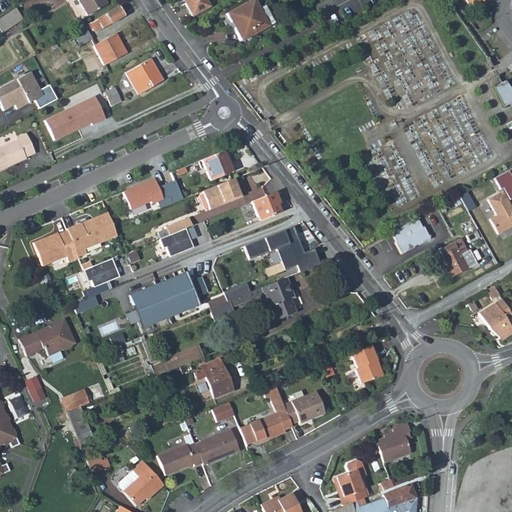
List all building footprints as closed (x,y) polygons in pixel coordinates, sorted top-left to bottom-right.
[(77,0),(87,15),(106,5),(103,0),(77,0)] [(182,0),(191,17),(208,8),(204,0),(182,0)] [(252,1),(224,15),(239,42),(266,28),(252,1)] [(118,7),(90,24),(95,31),(101,28),(102,29),(124,17),(118,7)] [(22,20),(15,10),(0,19),(0,32),(1,34),(22,20)] [(86,29),(74,36),(80,47),(92,40),(86,29)] [(115,34),(93,46),(103,66),(126,54),(115,34)] [(149,60),(126,73),(138,95),(161,82),(149,60)] [(29,74),(0,88),(0,106),(3,111),(13,106),(16,110),(23,106),(22,104),(26,102),(27,104),(33,101),(38,110),(56,100),(48,86),(39,91),(29,74)] [(502,107),(511,102),(511,91),(504,81),(492,87),(502,107)] [(115,89),(105,93),(111,106),(121,102),(115,89)] [(92,95),(43,121),(53,140),(78,127),(77,125),(88,119),(89,121),(91,124),(104,117),(92,95)] [(77,125),(78,127),(89,121),(88,119),(77,125)] [(16,140),(0,147),(0,171),(25,158),(25,157),(34,152),(24,133),(16,137),(16,140)] [(281,135),(276,139),(281,145),(286,142),(281,135)] [(231,172),(222,151),(221,152),(200,161),(209,181),(231,172)] [(204,183),(209,181),(200,161),(195,163),(198,169),(204,183)] [(198,169),(195,163),(175,171),(177,176),(185,172),(187,176),(197,172),(196,170),(198,169)] [(511,179),(507,171),(493,178),(500,190),(502,189),(508,200),(511,197),(511,179)] [(154,180),(122,193),(129,210),(149,202),(150,205),(156,202),(158,206),(170,201),(171,204),(182,200),(174,181),(157,188),(154,180)] [(236,190),(231,180),(201,192),(208,211),(241,198),(238,189),(236,190)] [(472,207),(464,191),(456,195),(465,210),(472,207)] [(501,191),(486,199),(494,215),(487,219),(496,234),(510,226),(511,224),(511,223),(511,205),(510,207),(501,191)] [(281,211),(274,192),(250,202),(258,220),(281,211)] [(81,223),(67,229),(67,231),(79,257),(87,253),(85,249),(117,235),(107,212),(92,218),(93,220),(82,225),(81,223)] [(190,226),(187,219),(164,227),(167,235),(185,228),(190,226)] [(417,219),(391,233),(396,242),(395,243),(401,255),(414,248),(414,247),(418,245),(419,245),(430,239),(423,227),(422,228),(417,219)] [(167,235),(159,239),(163,248),(166,247),(170,257),(193,247),(185,228),(167,235)] [(292,228),(242,247),(248,261),(274,250),(278,258),(297,250),(297,248),(299,247),(292,228)] [(476,230),(465,236),(469,243),(480,237),(476,230)] [(46,239),(33,244),(44,267),(67,257),(70,262),(79,258),(79,257),(67,231),(58,235),(57,234),(50,237),(51,238),(48,239),(46,239)] [(459,239),(438,251),(447,268),(444,269),(450,278),(475,264),(468,250),(465,251),(459,239)] [(297,250),(278,258),(283,271),(295,266),(298,273),(318,265),(312,249),(299,254),(297,250)] [(430,252),(423,255),(423,256),(418,258),(420,262),(425,259),(425,258),(431,255),(430,252)] [(113,257),(84,269),(89,281),(92,280),(94,286),(100,284),(120,276),(113,257)] [(184,273),(128,295),(141,328),(197,305),(184,273)] [(291,294),(284,278),(228,301),(230,308),(262,295),(273,321),(294,313),(287,295),(291,294)] [(94,286),(88,289),(91,296),(103,292),(100,284),(94,286)] [(506,322),(511,317),(511,315),(502,300),(479,314),(488,329),(498,338),(511,333),(511,331),(508,325),(506,322)] [(213,322),(233,314),(230,308),(228,301),(208,309),(213,322)] [(64,318),(18,339),(25,356),(44,347),(47,355),(65,348),(65,349),(72,346),(71,345),(74,343),(64,318)] [(376,361),(370,345),(350,353),(356,368),(354,370),(361,384),(363,383),(382,375),(378,366),(375,367),(373,362),(376,361)] [(195,347),(151,365),(155,376),(177,367),(187,363),(199,358),(195,347)] [(218,359),(200,367),(201,371),(204,378),(212,399),(230,391),(218,359)] [(333,375),(328,362),(320,365),(325,378),(333,375)] [(190,370),(187,363),(177,367),(180,374),(190,370)] [(196,381),(204,378),(201,371),(193,374),(196,381)] [(35,407),(47,403),(38,375),(26,379),(35,407)] [(361,384),(354,387),(356,392),(365,388),(363,383),(361,384)] [(283,405),(278,394),(274,384),(261,389),(265,399),(270,397),(274,408),(276,412),(248,423),(256,441),(267,436),(268,439),(284,432),(283,430),(291,427),(290,424),(283,405)] [(58,400),(59,402),(83,392),(82,390),(58,400)] [(83,392),(59,402),(64,413),(78,407),(88,403),(83,392)] [(315,392),(283,405),(290,424),(298,421),(299,424),(324,414),(315,392)] [(0,472),(3,472),(1,468),(3,467),(0,461),(0,442),(3,442),(4,444),(12,440),(11,438),(15,437),(14,434),(16,433),(13,427),(11,428),(8,420),(10,419),(7,413),(5,414),(2,407),(4,405),(1,400),(0,400),(0,472)] [(228,402),(211,409),(216,422),(233,415),(228,402)] [(93,439),(78,407),(64,413),(79,446),(93,439)] [(256,441),(248,423),(238,428),(245,445),(256,441)] [(393,435),(374,442),(383,464),(409,454),(404,439),(409,437),(407,431),(408,431),(406,425),(392,431),(393,435)] [(229,430),(193,444),(201,463),(201,464),(237,450),(229,430)] [(193,467),(201,463),(193,444),(191,439),(156,453),(164,475),(191,464),(193,467)] [(91,473),(103,468),(100,460),(98,455),(86,460),(91,473)] [(108,465),(105,458),(100,460),(103,468),(108,465)] [(146,498),(162,483),(140,460),(130,469),(131,470),(118,482),(118,485),(122,490),(135,505),(143,496),(146,498)] [(348,473),(336,477),(343,496),(340,497),(343,506),(355,501),(363,498),(360,490),(362,489),(359,481),(365,478),(366,476),(361,462),(357,460),(348,463),(346,467),(348,473)] [(332,479),(340,497),(343,496),(336,477),(332,479)] [(380,483),(382,491),(392,487),(389,480),(380,483)] [(357,508),(355,501),(343,506),(329,511),(414,511),(415,498),(410,485),(381,495),(382,499),(357,508)] [(272,500),(261,505),(264,511),(301,511),(293,494),(281,499),(274,503),(272,500)]
